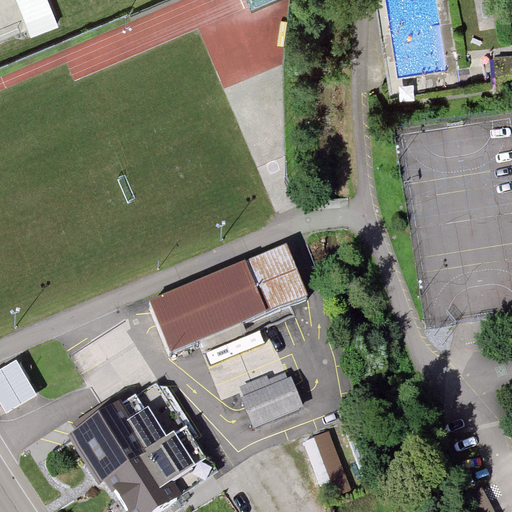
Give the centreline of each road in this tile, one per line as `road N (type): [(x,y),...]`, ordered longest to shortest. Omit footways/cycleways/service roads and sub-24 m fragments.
road 1 (residential): [(0,349),(297,223),(366,213)]
road 2 (residential): [(366,213),(420,356),(443,382),(508,511)]
road 3 (residential): [(356,0),(366,213)]
